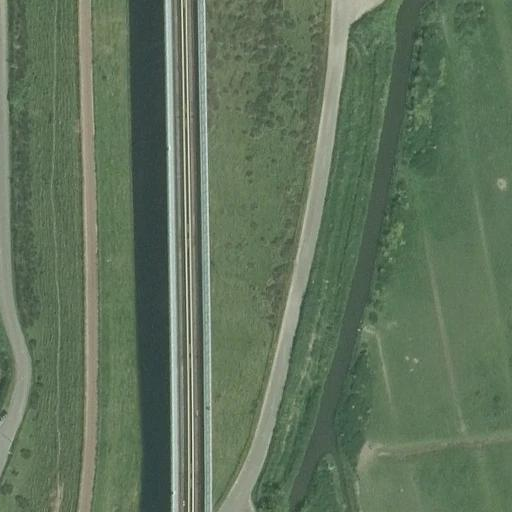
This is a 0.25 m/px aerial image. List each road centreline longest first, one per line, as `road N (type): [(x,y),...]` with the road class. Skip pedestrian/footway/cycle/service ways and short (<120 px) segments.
road 1 (unclassified): [(231,511),(272,401),(330,135),(344,2)]
road 2 (unclassified): [(0,50),(3,287),(25,379),(0,452)]
